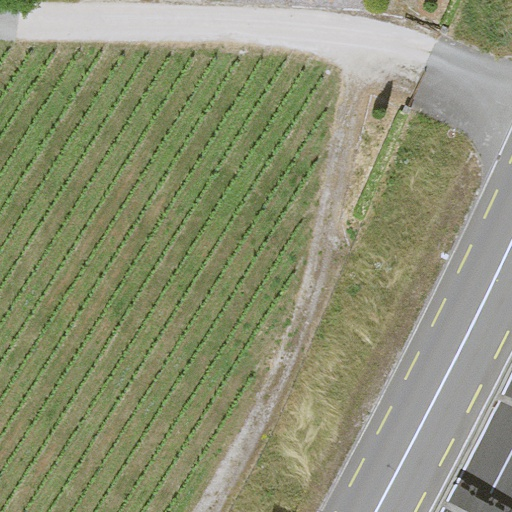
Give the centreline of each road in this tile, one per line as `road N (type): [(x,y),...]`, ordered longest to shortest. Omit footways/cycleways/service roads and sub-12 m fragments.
road 1 (track): [(511,102),(321,23),(0,2)]
road 2 (motorway): [(511,197),(353,511)]
road 3 (track): [(305,367),(360,39)]
road 4 (primary): [(511,240),(375,511)]
road 5 (track): [(219,511),(305,367)]
